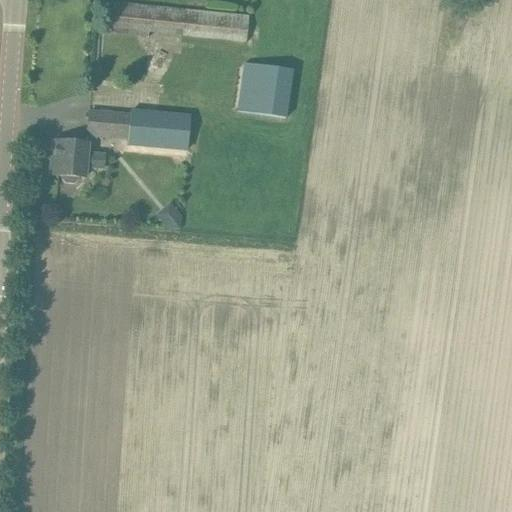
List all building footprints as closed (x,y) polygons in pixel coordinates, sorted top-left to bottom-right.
[(151,7),(113,3),(110,35),(149,39),(151,7)] [(281,118),(289,69),(245,63),(237,112),(281,118)] [(127,142),(129,115),(88,111),(86,138),(127,142)] [(127,142),(127,145),(186,151),(189,117),(130,111),(129,115),(127,140),(127,142)] [(52,157),(51,176),(63,177),(62,180),(65,184),(73,184),(76,181),(77,178),(84,179),(84,169),(103,171),(104,154),(86,152),(87,145),(79,145),(59,143),(54,142),(52,157)]
